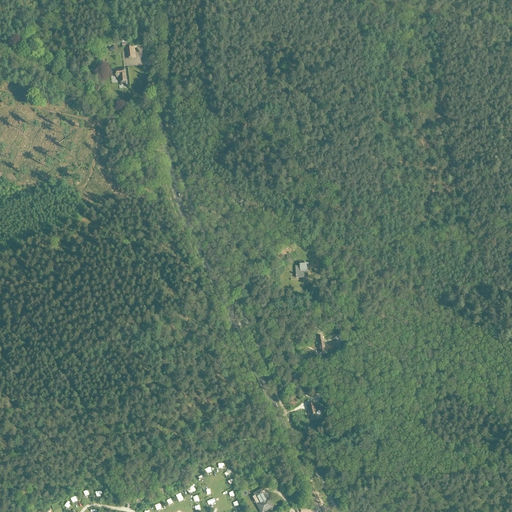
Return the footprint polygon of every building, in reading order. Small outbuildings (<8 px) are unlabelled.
[(125,70),(118,70),(115,71),(116,78),(121,78),(121,86),(127,86),(126,82),(125,70)] [(308,264),(300,265),(300,266),(295,266),(295,267),(296,267),(296,275),(296,276),(296,278),(308,278),(308,275),(307,275),(307,271),(309,271),(308,264)] [(342,284),(341,281),(341,280),(340,280),(336,280),(336,281),(330,282),(331,288),(336,287),(336,285),(342,284)] [(305,397),(309,392),(304,388),(301,393),(305,397)] [(309,405),(309,408),(307,409),(308,412),(309,412),(309,416),(311,416),(311,418),(312,418),(316,418),(316,417),(316,414),(315,407),(314,407),(314,404),(309,405)] [(275,477),(268,480),(271,486),(278,483),(275,477)] [(261,511),(263,511),(273,507),(269,501),(268,502),(262,490),(254,494),(260,504),(257,505),(261,511)]
